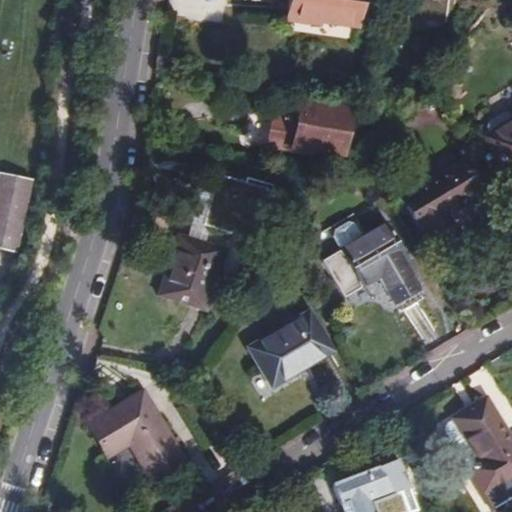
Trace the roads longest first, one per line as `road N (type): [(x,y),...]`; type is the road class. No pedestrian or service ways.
road 1 (tertiary): [(131,0),(93,198),(6,511)]
road 2 (residential): [(511,326),(212,511)]
